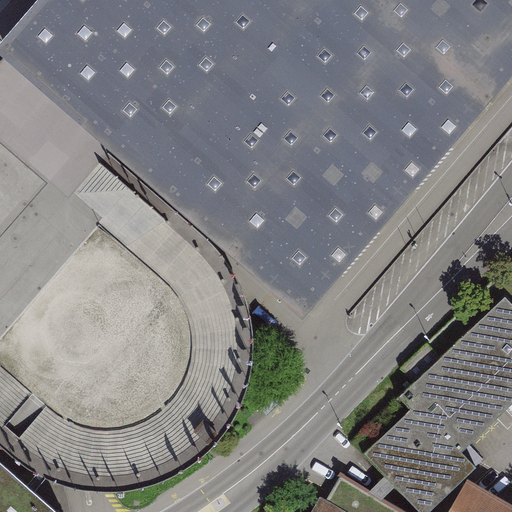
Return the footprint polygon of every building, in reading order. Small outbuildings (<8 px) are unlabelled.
[(511,0),(20,0),(0,23),(0,64),(106,157),(209,247),(224,259),(239,273),(297,323),(511,76),(511,0)] [(209,247),(106,157),(73,199),(176,290),(187,311),(194,331),(195,353),(189,379),(177,399),(161,414),(136,427),(102,432),(82,428),(57,414),(50,409),(0,367),(0,480),(24,501),(40,482),(63,490),(85,491),(98,492),(133,489),(167,480),(199,461),(225,435),(240,408),(250,371),(252,338),(245,300),(224,259),(209,247)] [(507,297),(511,302),(511,278),(473,315),(490,313),(507,297)] [(511,302),(507,297),(490,313),(402,398),(413,410),(366,455),(421,511),(430,511),(479,470),(463,455),(511,407),(511,302)] [(324,505),(335,511),(506,511),(466,489),(452,511),(406,511),(343,473),(324,505)] [(0,480),(0,511),(47,511),(29,504),(24,501),(0,480)] [(335,511),(324,505),(321,503),(316,511),(335,511)]
